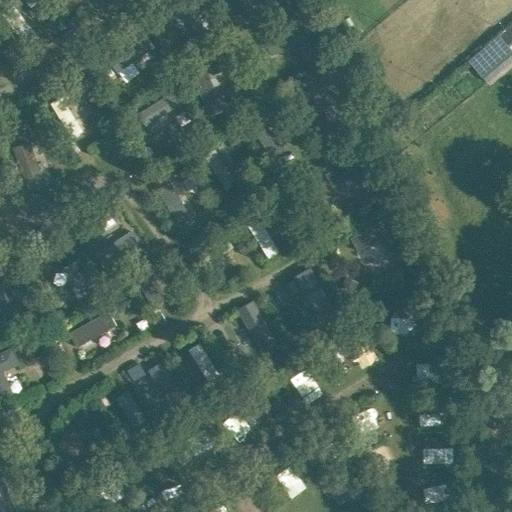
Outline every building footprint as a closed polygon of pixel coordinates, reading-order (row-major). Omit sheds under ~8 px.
[(57,0),(65,12),(80,3),(78,0),(57,0)] [(511,23),(468,61),(487,83),(511,60),(511,23)] [(145,37),(118,49),(124,62),(151,49),(145,37)] [(207,116),(224,110),(209,68),(193,74),(207,116)] [(139,108),(146,123),(177,108),(170,93),(139,108)] [(70,110),(59,114),(67,137),(78,134),(70,110)] [(264,115),(250,124),(272,158),(286,148),(264,115)] [(11,146),(23,191),(41,186),(29,141),(11,146)] [(204,155),(224,189),(235,182),(215,148),(204,155)] [(330,187),(352,177),(346,163),(324,173),(330,187)] [(177,225),(191,216),(168,182),(154,191),(177,225)] [(266,259),(278,252),(258,216),(246,223),(266,259)] [(126,218),(91,238),(104,262),(140,243),(126,218)] [(367,276),(398,262),(380,220),(348,234),(367,276)] [(75,261),(62,267),(73,293),(87,287),(75,261)] [(0,314),(17,308),(4,274),(0,275),(0,314)] [(223,314),(244,358),(273,345),(252,300),(223,314)] [(108,312),(66,329),(72,344),(114,327),(108,312)] [(390,320),(395,337),(417,330),(412,313),(390,320)] [(294,317),(284,322),(291,334),(301,328),(294,317)] [(79,353),(118,338),(115,328),(75,344),(79,353)] [(200,342),(188,347),(203,378),(215,373),(200,342)] [(331,354),(348,372),(361,361),(345,342),(331,354)] [(138,370),(150,407),(175,399),(163,362),(138,370)] [(130,428),(145,418),(125,390),(111,400),(130,428)] [(269,481),(290,497),(302,482),(281,466),(269,481)]
